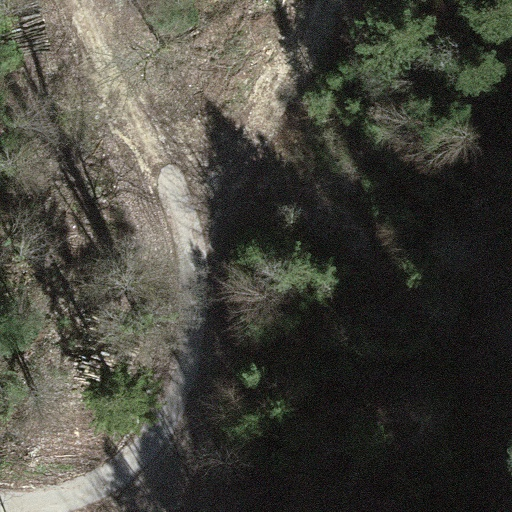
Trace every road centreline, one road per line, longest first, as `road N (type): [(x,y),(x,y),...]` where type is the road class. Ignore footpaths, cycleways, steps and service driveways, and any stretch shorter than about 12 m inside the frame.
road 1 (track): [(0,506),(88,504),(135,483),(164,446),(191,340),(182,224)]
road 2 (track): [(182,224),(321,0)]
road 3 (track): [(182,224),(82,0)]
